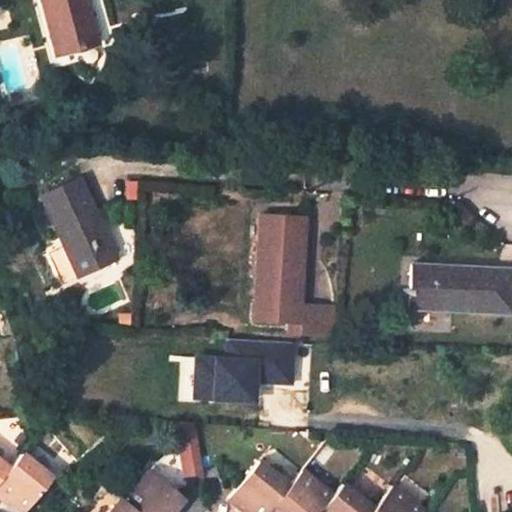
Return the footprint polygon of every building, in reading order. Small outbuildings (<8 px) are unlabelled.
[(33,0),(52,67),(99,55),(96,43),(55,53),(40,0),(33,0)] [(96,43),(85,0),(40,0),(55,53),(96,43)] [(81,177),(40,195),(77,276),(117,256),(81,177)] [(260,213),(253,318),(287,320),(287,332),(331,335),(332,307),(299,305),(305,216),(260,213)] [(511,267),(410,263),(408,308),(511,314),(511,267)] [(188,352),(187,398),(252,399),(253,382),(292,382),(293,340),(214,338),(214,353),(188,352)] [(455,422),(456,406),(417,404),(417,413),(428,414),(427,421),(455,422)] [(29,409),(46,424),(56,411),(43,410),(31,409),(29,409)] [(128,416),(112,415),(118,428),(128,416)] [(427,421),(426,432),(455,434),(455,422),(427,421)] [(196,433),(175,435),(178,475),(199,473),(196,433)] [(0,456),(7,461),(15,448),(0,438),(0,456)] [(25,511),(52,477),(22,452),(9,468),(0,479),(0,497),(6,502),(9,498),(25,511)] [(289,485),(257,459),(227,496),(243,509),(246,505),(255,511),(267,511),(270,508),(289,485)] [(0,479),(9,468),(0,460),(0,479)] [(171,511),(176,511),(188,499),(150,467),(124,500),(139,511),(170,511),(171,511)] [(270,508),(274,511),(316,511),(331,494),(301,470),(289,485),(270,508)] [(316,511),(369,511),(373,508),(341,482),(331,494),(316,511)] [(369,511),(419,511),(421,510),(391,486),(373,508),(369,511)] [(139,511),(124,500),(120,497),(108,511),(139,511)]
